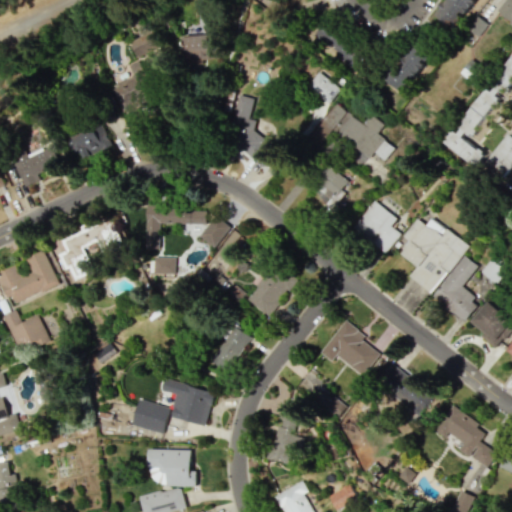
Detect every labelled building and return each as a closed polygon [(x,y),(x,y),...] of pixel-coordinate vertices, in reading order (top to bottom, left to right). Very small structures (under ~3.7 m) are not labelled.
[(445,0),(436,16),(456,28),(473,0),(445,0)] [(511,0),(504,0),(496,13),(511,23),(511,0)] [(313,36),(351,66),(363,52),(324,21),(313,36)] [(113,85),(124,109),(152,97),(148,87),(158,82),(149,64),(163,58),(151,31),(129,41),(136,58),(130,60),(137,75),(113,85)] [(185,68),(204,67),(204,59),(219,58),(218,35),(185,36),(185,68)] [(405,90),(410,76),(417,79),(429,45),(406,37),(389,84),(405,90)] [(511,55),(496,77),(494,89),(508,93),(509,89),(511,84),(511,55)] [(339,88),(317,72),(306,86),(329,103),(339,88)] [(442,141),(481,170),(486,163),(504,177),(511,166),(511,132),(510,131),(486,162),(481,158),(484,153),(462,137),(467,131),(471,135),(500,97),(487,87),(455,129),(453,127),(442,141)] [(254,98),(241,95),(227,151),(268,161),(273,143),(251,138),(256,120),(250,119),(254,98)] [(334,132),(369,155),(372,151),(385,160),(394,146),(377,134),(384,124),(370,114),(364,123),(333,102),(306,142),(320,152),(334,132)] [(112,147),(103,124),(70,137),(79,160),(112,147)] [(13,163),(25,186),(41,179),(38,174),(60,163),(51,144),(13,163)] [(312,193),(333,206),(349,180),(329,167),(312,193)] [(384,253),(400,233),(391,226),(397,218),(374,200),(352,227),(384,253)] [(205,223),(206,207),(147,206),(146,248),(159,249),(160,222),(205,223)] [(408,276),(431,293),(467,244),(430,218),(425,225),(416,218),(403,237),(409,242),(400,254),(416,265),(408,276)] [(83,247),(97,241),(101,252),(108,249),(99,224),(61,239),(65,251),(58,253),(64,269),(69,267),(73,279),(93,271),(83,247)] [(202,268),(214,279),(219,273),(221,275),(238,255),(224,243),(202,268)] [(0,280),(10,304),(59,284),(45,249),(26,257),(32,272),(21,277),(16,265),(0,271),(0,280)] [(479,303),(460,287),(476,266),(463,255),(431,296),(463,322),(479,303)] [(174,257),(149,257),(149,270),(147,270),(147,288),(174,289),(174,257)] [(247,298),(269,315),(295,281),(273,264),(247,298)] [(497,346),(511,327),(511,323),(486,303),(470,323),(497,346)] [(17,348),(36,340),(39,346),(50,341),(38,315),(21,322),(16,310),(3,315),(17,348)] [(336,355),(363,376),(382,351),(344,322),(320,352),(332,361),(336,355)] [(229,371),(251,336),(234,325),(211,360),(229,371)] [(91,351),(100,363),(116,351),(107,339),(91,351)] [(430,389),(395,362),(381,379),(416,407),(430,389)] [(0,373),(0,435),(20,430),(15,413),(6,415),(0,391),(0,387),(6,386),(3,373),(0,373)] [(170,416),(205,426),(215,392),(165,378),(162,390),(176,394),(170,416)] [(337,419),(345,405),(332,397),(324,410),(337,419)] [(132,425),(163,434),(170,407),(138,399),(132,425)] [(306,406),(283,400),(270,459),(293,464),(306,406)] [(196,485),(196,470),(191,470),(191,449),(149,448),(148,484),(196,485)] [(511,494),(511,455),(504,452),(498,467),(511,472),(511,490),(511,494)] [(0,462),(0,500),(17,498),(13,473),(10,474),(7,461),(0,462)] [(399,476),(409,483),(416,473),(406,466),(399,476)] [(277,493),(285,511),(313,511),(304,492),(306,491),(302,481),(277,493)] [(143,511),(183,511),(188,511),(181,486),(139,496),(143,511)] [(462,511),(466,511),(474,496),(459,490),(452,508),(462,511)]
